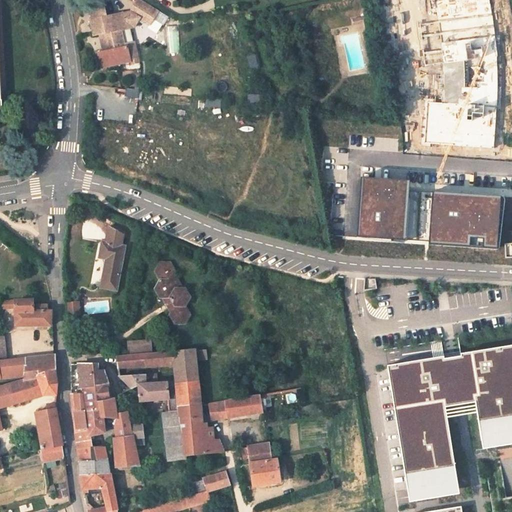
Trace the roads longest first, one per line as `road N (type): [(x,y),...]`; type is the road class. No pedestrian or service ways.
road 1 (residential): [(511,272),(355,263),(253,243),(63,177)]
road 2 (residential): [(63,177),(58,322),(79,511)]
road 3 (unknown): [(361,328),(390,511)]
road 4 (residential): [(63,177),(74,82),(59,0)]
road 5 (unknown): [(361,328),(511,304)]
